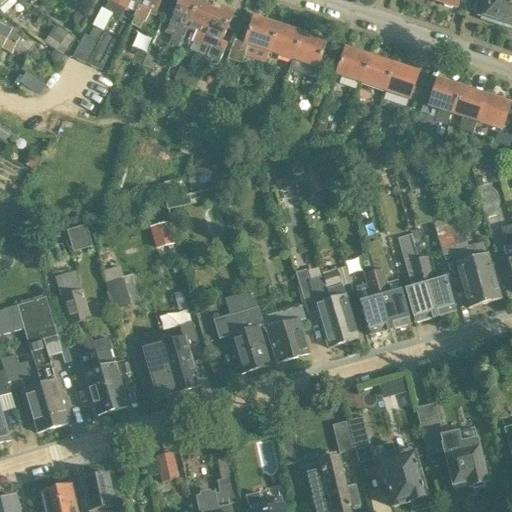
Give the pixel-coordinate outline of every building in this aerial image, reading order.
[(0,0),(0,8),(8,0),(0,0)] [(31,6),(26,0),(18,0),(19,3),(26,10),(31,6)] [(104,11),(111,15),(118,0),(108,0),(107,3),(108,3),(104,11)] [(130,3),(139,7),(142,0),(118,0),(111,15),(120,19),(124,11),(126,12),(130,3)] [(134,19),(131,26),(135,29),(134,33),(139,35),(132,49),(146,56),(146,55),(163,18),(155,15),(162,0),(142,0),(139,7),(133,18),(134,19)] [(182,41),(187,30),(200,0),(199,0),(179,0),(170,24),(175,26),(171,36),(172,36),(169,44),(177,48),(181,40),(182,41)] [(189,52),(196,55),(204,36),(203,36),(215,7),(200,0),(187,30),(196,34),(192,43),(193,44),(189,52)] [(430,0),(431,1),(442,5),(443,8),(450,10),(452,8),(455,9),(454,14),(465,18),(471,0),(430,0)] [(502,28),(511,0),(483,0),(478,17),(482,18),(482,21),(489,23),(491,21),(497,23),(497,24),(499,27),(502,28)] [(511,0),(502,28),(505,29),(508,28),(508,27),(511,28),(511,0)] [(204,36),(196,55),(206,59),(209,51),(211,52),(215,42),(220,44),(233,15),(215,7),(203,36),(204,36)] [(76,13),(72,18),(73,25),(79,29),(86,19),(76,13)] [(263,63),(266,54),(276,27),(253,19),(249,31),(239,27),(233,44),(225,71),(237,75),(239,69),(255,74),(259,62),(263,63)] [(0,37),(5,40),(15,45),(20,36),(11,31),(10,31),(0,25),(0,37)] [(67,35),(55,27),(48,38),(60,46),(67,35)] [(84,35),(72,58),(86,65),(104,32),(94,27),(89,38),(84,35)] [(266,54),(293,63),(303,36),(276,27),(266,54)] [(104,32),(86,65),(100,71),(117,38),(104,32)] [(303,36),(293,63),(290,72),(313,80),(326,44),(303,36)] [(15,45),(5,40),(1,50),(10,55),(15,45)] [(335,77),(360,86),(369,58),(344,50),(335,77)] [(54,51),(50,56),(52,63),(57,67),(64,57),(54,51)] [(146,56),(141,67),(152,71),(157,60),(146,55),(146,56)] [(360,86),(384,94),(393,67),(369,58),(360,86)] [(21,70),(43,85),(50,75),(28,60),(21,70)] [(183,85),(191,66),(183,63),(175,81),(183,85)] [(191,66),(183,85),(194,90),(199,78),(194,75),(196,70),(192,68),(192,67),(191,66)] [(393,67),(384,94),(408,102),(418,75),(393,67)] [(258,85),(268,89),(273,74),(263,71),(258,85)] [(427,108),(452,117),(461,89),(437,81),(427,108)] [(452,117),(476,125),(485,98),(461,89),(452,117)] [(326,108),(337,112),(342,97),(331,93),(326,108)] [(485,98),(476,125),(500,133),(510,106),(485,98)] [(350,115),(360,118),(365,103),(355,100),(350,115)] [(392,114),(387,129),(400,133),(405,119),(392,114)] [(419,115),(415,126),(430,131),(434,120),(419,115)] [(298,126),(293,144),(304,147),(310,130),(298,126)] [(158,130),(156,138),(168,142),(171,134),(158,130)] [(498,135),(494,145),(508,150),(511,140),(498,135)] [(364,154),(369,172),(389,167),(385,149),(364,154)] [(330,158),(316,163),(321,179),(336,174),(330,158)] [(313,159),(305,162),(314,192),(322,190),(313,159)] [(301,162),(290,164),(293,178),(303,176),(301,162)] [(186,171),(190,188),(212,182),(208,166),(186,171)] [(290,169),(273,172),(277,192),(293,189),(290,169)] [(488,184),(476,187),(485,217),(497,214),(488,184)] [(440,185),(422,191),(432,223),(441,255),(452,252),(467,247),(457,215),(450,217),(440,185)] [(219,188),(212,190),(215,200),(222,199),(219,188)] [(422,191),(406,196),(415,228),(432,223),(422,191)] [(324,195),(316,197),(318,205),(326,202),(324,195)] [(164,226),(151,229),(157,252),(170,248),(164,226)] [(511,226),(501,230),(507,249),(504,250),(511,278),(511,226)] [(419,229),(410,232),(414,246),(423,243),(419,229)] [(434,318),(417,259),(410,234),(398,237),(412,287),(404,290),(414,324),(434,318)] [(467,247),(452,252),(455,263),(454,264),(468,309),(501,300),(488,255),(486,256),(483,243),(467,247)] [(378,253),(368,255),(373,271),(390,331),(410,325),(401,291),(390,294),(378,253)] [(427,256),(417,259),(434,318),(455,312),(445,279),(434,282),(427,256)] [(337,269),(321,273),(323,277),(343,344),(358,340),(342,286),(350,284),(345,267),(337,270),(337,269)] [(306,269),(294,273),(305,307),(314,304),(327,349),(343,344),(323,277),(310,281),(306,269)] [(366,284),(355,287),(369,337),(390,331),(373,271),(363,274),(366,284)] [(123,279),(104,285),(113,312),(130,307),(123,279)] [(79,283),(57,289),(67,328),(76,326),(87,323),(90,322),(79,283)] [(234,355),(224,358),(230,378),(240,374),(240,375),(269,366),(258,326),(262,325),(258,311),(257,312),(250,289),(224,297),(229,314),(213,319),(219,339),(228,336),(234,355)] [(185,303),(182,292),(173,294),(177,306),(185,303)] [(27,346),(32,362),(52,429),(68,425),(67,425),(72,424),(67,406),(62,407),(43,341),(57,338),(46,300),(17,307),(23,330),(27,346)] [(262,317),(276,364),(309,355),(299,320),(303,319),(299,306),(262,317)] [(0,335),(23,330),(17,307),(0,312),(0,335)] [(87,323),(76,326),(85,358),(81,359),(85,373),(84,373),(96,417),(112,412),(95,355),(93,343),(87,323)] [(185,339),(165,345),(178,393),(199,387),(191,360),(203,356),(193,324),(182,327),(185,339)] [(131,326),(118,330),(127,362),(139,404),(161,398),(169,396),(166,384),(157,386),(149,356),(141,358),(131,326)] [(107,339),(93,343),(95,355),(112,412),(127,408),(115,364),(114,364),(107,339)] [(1,361),(4,372),(8,385),(21,381),(31,416),(26,417),(31,434),(36,433),(37,434),(52,429),(32,362),(18,366),(15,357),(1,361)] [(0,444),(10,442),(0,407),(0,397),(11,394),(8,385),(4,372),(0,373),(0,444)] [(415,409),(426,455),(444,451),(453,487),(467,484),(468,488),(471,487),(472,492),(484,489),(483,484),(485,484),(475,443),(458,447),(455,436),(444,439),(435,404),(415,409)] [(363,417),(347,422),(355,450),(371,446),(363,417)] [(347,422),(331,426),(338,455),(353,451),(354,451),(347,422)] [(245,428),(231,432),(234,444),(248,440),(245,428)] [(277,440),(284,468),(300,464),(293,436),(277,440)] [(354,451),(353,451),(357,464),(378,458),(393,509),(408,505),(409,511),(416,511),(427,509),(424,500),(425,500),(413,457),(411,457),(409,449),(392,454),(389,444),(372,449),(371,446),(354,451)] [(173,456),(156,459),(162,484),(178,481),(173,456)] [(349,511),(350,511),(360,509),(354,489),(345,491),(341,477),(340,477),(337,460),(306,468),(308,477),(307,477),(315,511),(349,511)] [(81,481),(88,511),(101,511),(101,510),(114,507),(107,475),(81,481)] [(239,503),(233,478),(217,482),(219,494),(213,495),(210,493),(201,495),(200,498),(198,498),(200,511),(232,511),(231,505),(239,503)] [(125,482),(114,485),(117,496),(128,493),(125,482)] [(58,489),(55,489),(60,511),(75,511),(70,486),(67,486),(65,484),(58,486),(58,489)] [(60,511),(55,489),(52,490),(50,488),(44,489),(43,492),(40,493),(44,511),(60,511)] [(281,511),(281,508),(263,511),(260,502),(258,503),(256,494),(243,497),(246,511),(281,511)] [(18,511),(15,498),(0,501),(0,503),(2,511),(18,511)]
